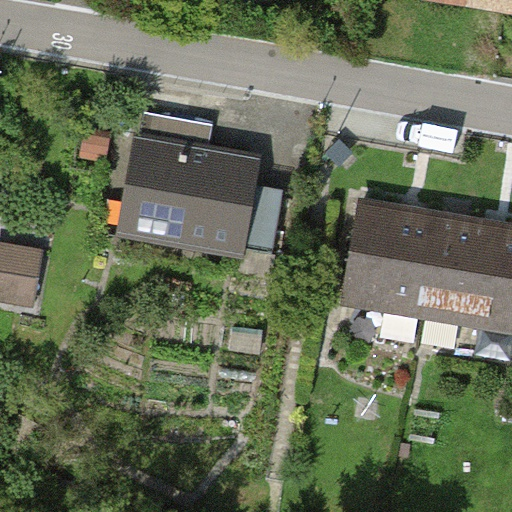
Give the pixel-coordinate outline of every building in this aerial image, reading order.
[(409,0),(410,2),(468,10),(469,0),(409,0)] [(511,0),(469,0),(468,10),(511,16),(511,0)] [(138,140),(125,240),(247,255),(260,156),(138,140)] [(455,220),(364,207),(349,314),(440,327),(455,220)] [(511,227),(455,220),(440,327),(511,337),(511,227)] [(44,242),(0,236),(0,302),(36,308),(44,242)]
